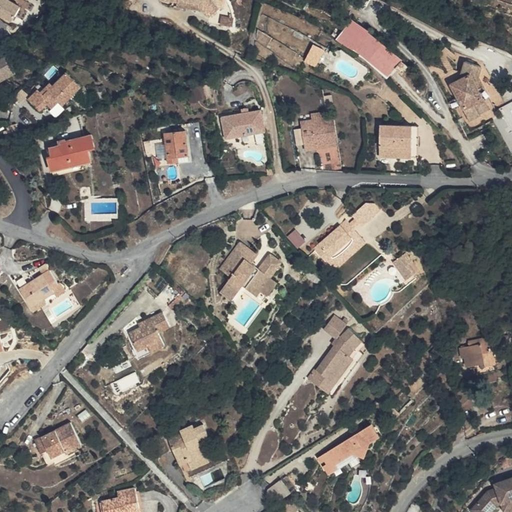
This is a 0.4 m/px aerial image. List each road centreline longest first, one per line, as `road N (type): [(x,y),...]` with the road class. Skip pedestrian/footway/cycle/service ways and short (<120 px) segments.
road 1 (residential): [(511,174),(283,186),(174,231),(140,255)]
road 2 (residential): [(140,255),(135,276),(4,421)]
road 3 (residential): [(399,511),(441,464),(511,436)]
road 4 (residential): [(140,255),(96,256),(15,231)]
